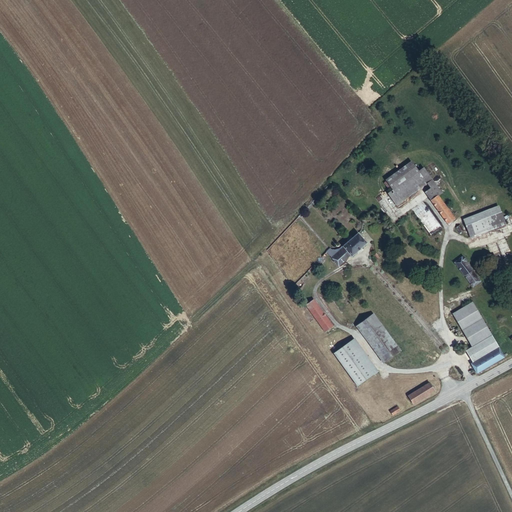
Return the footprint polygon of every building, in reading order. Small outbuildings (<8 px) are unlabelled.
[(414,147),(406,152),(414,162),(421,157),(414,147)] [(414,162),(406,152),(388,165),(395,175),(414,162)] [(421,157),(414,162),(421,172),(433,163),(426,153),(421,157)] [(414,162),(395,175),(390,179),(397,188),(421,172),(414,162)] [(444,179),(433,163),(428,166),(434,174),(441,182),(444,179)] [(428,179),(433,186),(441,182),(434,174),(428,179)] [(443,185),(436,189),(450,209),(457,205),(443,185)] [(505,198),(469,211),(473,223),(510,209),(505,198)] [(461,221),(467,217),(463,212),(458,216),(461,221)] [(365,222),(349,236),(350,238),(337,250),(343,257),(356,245),(358,246),(373,231),(365,222)] [(326,248),(318,257),(321,260),(330,252),(326,248)] [(469,248),(460,254),(477,280),(485,275),(471,254),(472,253),(469,248)] [(317,289),(309,294),(328,321),(335,316),(317,289)] [(455,305),(473,338),(494,327),(475,293),(455,305)] [(375,308),(364,316),(389,354),(401,346),(375,308)] [(466,342),(474,355),(501,339),(494,327),(473,338),(466,342)] [(353,332),(336,343),(358,377),(375,366),(353,332)] [(477,364),(506,348),(501,339),(472,355),(477,364)] [(430,375),(408,387),(413,395),(435,383),(430,375)] [(396,397),(389,402),(392,407),(399,401),(396,397)] [(392,416),(400,411),(397,406),(389,411),(392,416)]
